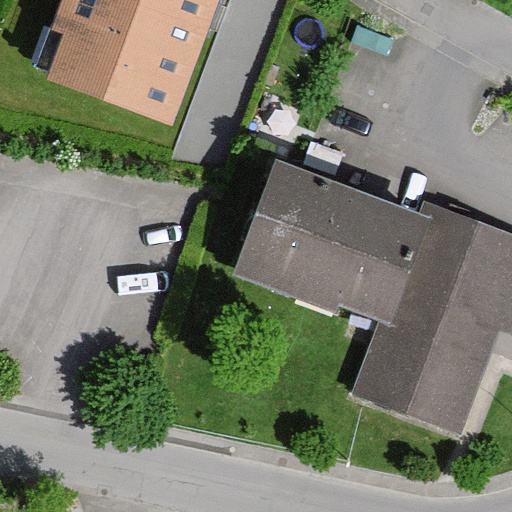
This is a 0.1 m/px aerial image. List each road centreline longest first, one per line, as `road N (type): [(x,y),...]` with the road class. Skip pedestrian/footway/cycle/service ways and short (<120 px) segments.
road 1 (residential): [(322,511),(0,441)]
road 2 (unknown): [(206,138),(279,0)]
